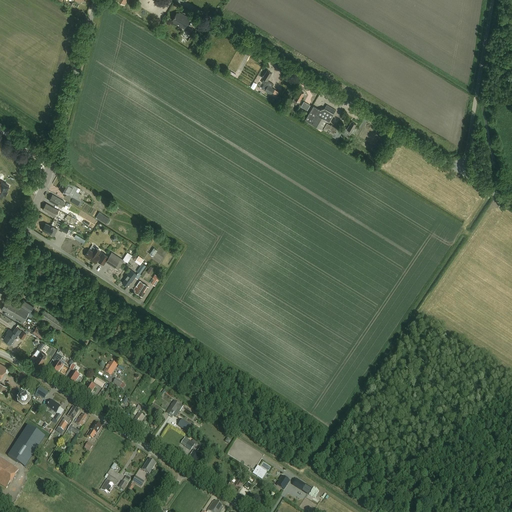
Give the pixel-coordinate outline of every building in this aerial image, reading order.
[(176,12),(172,20),(174,21),(173,22),(184,29),(190,19),(179,12),(178,13),(176,12)] [(272,73),(267,70),(264,75),(263,75),(262,76),(262,78),(264,79),(262,82),(264,84),(261,88),(276,97),(279,91),(272,87),(274,84),(267,80),(272,73)] [(299,90),(292,101),(296,104),(298,101),(299,101),(304,93),(299,90)] [(314,106),(305,120),(322,130),(323,128),(333,134),(332,136),(338,139),(342,132),(336,129),(336,128),(327,123),(328,121),(329,121),(336,110),(327,105),(325,108),(320,110),(314,106)] [(349,137),(356,124),(351,121),(347,129),(345,128),(342,133),(349,137)] [(78,187),(64,179),(59,188),(67,193),(64,197),(80,207),(84,200),(81,199),(83,196),(76,191),(78,187)] [(7,189),(9,186),(0,180),(0,196),(1,198),(4,194),(6,195),(8,191),(7,189)] [(61,208),(64,201),(52,194),(48,200),(61,208)] [(54,217),(58,210),(46,203),(42,209),(47,212),(47,213),(54,217)] [(109,219),(99,212),(96,217),(106,224),(109,219)] [(53,235),(57,228),(45,223),(42,230),(53,235)] [(89,249),(85,256),(95,263),(97,260),(104,265),(106,262),(119,271),(125,261),(112,252),(109,256),(102,252),(100,256),(98,255),(101,250),(95,247),(92,251),(89,249)] [(150,254),(154,256),(158,250),(154,247),(150,254)] [(128,263),(132,255),(128,252),(123,259),(125,261),(128,263)] [(140,265),(141,263),(144,259),(139,256),(136,260),(135,261),(140,265)] [(142,263),(136,271),(138,272),(135,276),(138,278),(141,274),(140,273),(145,265),(142,263)] [(131,282),(136,274),(130,270),(125,277),(126,278),(123,283),(127,286),(130,281),(131,282)] [(155,285),(160,277),(154,274),(152,278),(153,278),(151,283),(155,285)] [(140,281),(134,289),(136,290),(135,291),(138,294),(145,284),(140,281)] [(145,284),(138,294),(142,296),(148,286),(145,284)] [(30,311),(33,306),(23,299),(20,305),(30,311)] [(11,303),(6,300),(2,308),(9,312),(8,314),(23,323),(24,323),(28,315),(29,312),(17,305),(11,302),(11,303)] [(60,330),(64,323),(44,310),(40,317),(60,330)] [(18,336),(21,331),(15,327),(12,332),(8,329),(6,333),(7,333),(3,340),(10,344),(16,335),(18,336)] [(42,338),(45,333),(36,327),(32,332),(42,338)] [(27,334),(22,331),(19,337),(26,341),(30,335),(28,334),(27,334)] [(40,352),(35,359),(41,363),(46,356),(40,352)] [(56,363),(51,370),(57,374),(60,369),(61,369),(62,367),(58,364),(62,358),(56,355),(53,361),(56,363)] [(110,376),(117,365),(112,361),(111,363),(109,362),(103,372),(110,376)] [(73,373),(67,381),(73,384),(76,380),(77,380),(79,377),(75,374),(77,371),(75,370),(73,373)] [(102,389),(105,384),(97,378),(93,383),(102,389)] [(123,384),(116,379),(113,383),(120,388),(123,384)] [(94,387),(89,384),(84,391),(89,395),(94,387)] [(48,393),(39,387),(35,394),(43,400),(48,393)] [(20,404),(20,405),(20,406),(21,407),(21,408),(22,408),(23,409),(24,409),(25,409),(26,409),(26,408),(27,408),(28,408),(28,407),(28,406),(29,406),(29,405),(29,404),(29,403),(28,402),(28,401),(27,401),(26,400),(25,400),(24,400),(23,400),(22,401),(21,401),(21,402),(20,403),(20,404)] [(56,414),(60,407),(50,401),(46,408),(56,414)] [(171,405),(166,413),(172,417),(177,410),(180,412),(183,407),(174,401),(172,406),(171,405)] [(157,414),(161,409),(151,403),(148,408),(157,414)] [(73,408),(67,417),(72,420),(78,411),(73,408)] [(141,427),(142,426),(139,424),(144,417),(138,413),(131,423),(133,424),(131,426),(140,431),(142,428),(141,427)] [(53,419),(52,422),(55,424),(60,417),(57,414),(54,419),(53,419)] [(84,421),(86,417),(83,415),(82,416),(81,415),(80,418),(79,418),(75,424),(81,427),(85,421),(84,421)] [(187,433),(191,427),(182,420),(177,427),(187,433)] [(63,431),(67,424),(62,421),(58,428),(63,431)] [(89,431),(86,435),(92,439),(96,433),(96,434),(101,427),(95,423),(91,430),(92,431),(90,432),(89,431)] [(25,467),(45,437),(28,426),(8,456),(25,467)] [(70,426),(67,431),(71,433),(72,432),(73,433),(72,434),(76,437),(79,432),(70,426)] [(190,451),(195,444),(185,438),(180,444),(185,447),(184,447),(190,451)] [(89,452),(93,446),(88,442),(84,448),(89,452)] [(193,451),(186,462),(193,466),(203,450),(199,448),(196,453),(193,451)] [(0,484),(6,489),(18,471),(0,458),(0,484)] [(147,461),(142,470),(149,475),(156,464),(150,460),(149,462),(147,461)] [(262,469),(258,466),(253,474),(262,480),(265,476),(260,473),(262,469)] [(283,490),(289,481),(282,476),(279,481),(279,482),(276,486),(283,490)] [(108,494),(114,485),(112,484),(114,480),(108,477),(99,490),(106,494),(106,493),(108,494)] [(141,487),(144,482),(135,477),(132,481),(141,487)] [(301,492),(305,486),(296,480),(293,485),(301,492)] [(123,491),(127,484),(122,481),(118,488),(123,491)] [(240,489),(239,488),(242,484),(236,481),(234,484),(231,482),(226,489),(236,496),(240,489)] [(247,482),(243,488),(247,491),(250,486),(253,488),(254,486),(251,485),(247,482)] [(214,511),(218,506),(219,504),(216,502),(215,503),(213,502),(207,511),(209,511),(214,511)]
